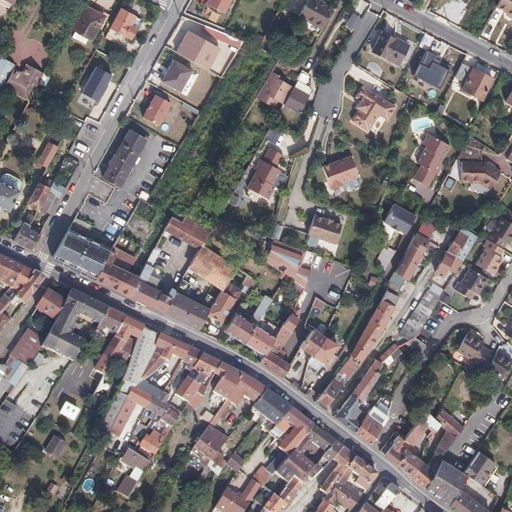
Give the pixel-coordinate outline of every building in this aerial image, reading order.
[(232,0),(209,0),(204,11),(222,21),(232,0)] [(323,29),(332,11),(320,5),(321,2),(316,0),(306,0),(298,16),(323,29)] [(511,0),(499,0),(496,5),(506,11),(507,14),(511,16),(511,15),(511,0)] [(79,5),(68,25),(73,28),(73,29),(76,31),(88,37),(91,39),(104,16),(85,6),(84,8),(79,5)] [(120,9),(110,27),(129,38),(140,20),(120,9)] [(363,18),(353,12),(345,24),(355,30),(363,18)] [(129,38),(110,27),(106,35),(124,46),(129,38)] [(222,49),(189,30),(175,52),(209,69),(222,49)] [(85,43),(88,37),(76,31),(73,36),(85,43)] [(407,62),(416,44),(395,33),(393,38),(383,32),(372,51),(397,64),(400,58),(407,62)] [(447,45),(433,37),(414,74),(439,87),(450,66),(439,61),(447,45)] [(17,63),(0,54),(0,87),(2,89),(13,69),(17,63)] [(116,66),(97,56),(81,85),(101,96),(116,66)] [(193,71),(174,60),(162,80),(182,91),(193,71)] [(462,63),(454,77),(466,84),(463,90),(480,99),(490,79),(462,63)] [(13,69),(2,89),(11,93),(27,102),(31,94),(36,84),(41,76),(28,69),(24,76),(13,69)] [(283,105),(292,88),(283,82),(277,80),(279,77),(270,72),(254,100),(278,113),(283,105)] [(42,73),(41,76),(36,84),(44,88),(50,76),(42,73)] [(307,87),(296,81),(293,87),(306,95),(309,90),(307,87)] [(386,120),(394,107),(361,86),(354,97),(359,100),(355,107),(358,109),(351,121),(366,131),(377,114),(386,120)] [(306,95),(293,87),(292,88),(283,105),(296,113),(306,95)] [(171,104),(156,93),(143,115),(160,125),(171,104)] [(439,105),(435,114),(440,117),(445,108),(439,105)] [(275,144),(280,134),(270,130),(265,139),(275,144)] [(127,131),(101,177),(103,178),(118,186),(144,140),(127,131)] [(434,172),(450,145),(427,133),(422,142),(426,145),(417,161),(420,163),(434,172)] [(469,136),(456,159),(460,161),(459,181),(477,181),(489,188),(499,171),(484,161),(480,161),(483,150),(485,146),(469,136)] [(46,145),(37,163),(46,168),(56,150),(46,145)] [(494,145),(491,150),(498,154),(501,150),(494,145)] [(256,171),(246,188),(266,200),(272,190),(269,188),(279,171),(274,169),(282,156),(269,148),(261,161),(259,166),(256,165),(253,170),(256,171)] [(349,156),(321,167),(329,190),(341,186),(340,183),(357,177),(349,156)] [(427,184),(434,172),(420,163),(412,176),(427,184)] [(3,172),(0,176),(0,182),(15,190),(20,182),(19,179),(5,171),(3,172)] [(38,183),(41,178),(33,174),(27,186),(34,190),(38,183)] [(49,187),(47,192),(55,196),(45,212),(49,214),(56,203),(65,187),(53,180),(49,187)] [(0,205),(8,210),(17,191),(15,190),(0,182),(0,205)] [(49,187),(38,183),(34,190),(26,204),(37,210),(47,192),(49,187)] [(55,196),(47,192),(37,210),(44,214),(45,212),(55,196)] [(431,202),(429,206),(436,211),(439,206),(431,202)] [(50,239),(53,234),(48,231),(54,221),(52,220),(55,215),(54,214),(59,205),(56,203),(49,214),(39,233),(50,239)] [(404,233),(414,215),(392,204),(383,222),(390,225),(389,227),(398,232),(399,230),(404,233)] [(487,220),(493,209),(487,206),(480,216),(487,220)] [(180,222),(181,220),(183,217),(173,211),(170,216),(180,222)] [(423,219),(433,225),(437,219),(425,212),(422,219),(423,219)] [(207,236),(211,229),(185,214),(183,217),(181,220),(207,236)] [(201,246),(207,236),(181,220),(180,222),(170,216),(162,230),(168,233),(197,248),(199,245),(201,246)] [(312,216),(305,235),(332,245),(339,226),(330,223),(331,222),(321,218),(321,219),(312,216)] [(53,259),(93,278),(110,251),(85,237),(91,225),(75,217),(53,259)] [(484,239),(486,240),(501,249),(504,242),(506,243),(511,234),(511,224),(501,217),(490,233),(488,232),(484,239)] [(423,219),(393,273),(406,280),(427,240),(426,239),(433,225),(423,219)] [(23,222),(13,240),(30,248),(39,233),(27,228),(29,225),(23,222)] [(446,268),(454,273),(460,263),(475,238),(460,228),(444,254),(434,272),(441,276),(446,268)] [(168,233),(162,230),(160,234),(159,235),(165,238),(168,233)] [(39,233),(30,248),(42,254),(50,239),(39,233)] [(498,257),(503,250),(501,249),(486,240),(482,247),(484,248),(474,264),(491,274),(501,258),(498,257)] [(235,267),(201,246),(199,245),(197,248),(184,272),(189,274),(192,276),(195,271),(222,288),(226,282),(235,267)] [(152,307),(161,312),(169,297),(170,297),(173,291),(175,288),(172,287),(171,286),(167,294),(160,291),(153,287),(158,278),(148,273),(152,267),(150,266),(159,249),(153,247),(150,253),(145,263),(127,295),(152,307)] [(93,278),(127,295),(145,263),(112,248),(110,251),(93,278)] [(0,257),(0,283),(10,289),(21,268),(0,257)] [(17,292),(32,273),(21,268),(10,289),(17,292)] [(475,294),(486,277),(469,268),(459,284),(457,283),(452,289),(469,299),(473,293),(475,294)] [(276,276),(283,280),(285,276),(279,271),(276,276)] [(175,288),(173,291),(178,294),(189,274),(184,272),(179,281),(175,288)] [(17,299),(22,304),(28,296),(36,286),(42,278),(32,273),(17,292),(10,301),(13,304),(17,299)] [(240,290),(246,294),(254,281),(246,275),(238,289),(240,290)] [(291,286),(294,282),(285,276),(283,280),(291,286)] [(404,283),(391,276),(385,286),(387,287),(385,290),(397,296),(404,283)] [(220,291),(235,299),(240,290),(238,289),(226,282),(222,288),(220,291)] [(446,290),(435,284),(431,291),(429,290),(398,335),(408,341),(414,337),(438,298),(441,300),(446,290)] [(161,312),(197,330),(205,314),(219,293),(210,287),(199,304),(178,294),(173,291),(170,297),(169,297),(161,312)] [(10,289),(4,296),(10,301),(17,292),(10,289)] [(385,290),(384,292),(375,309),(374,308),(370,314),(347,356),(341,365),(330,381),(316,399),(325,407),(346,378),(364,353),(383,324),(398,296),(397,296),(385,290)] [(54,320),(64,302),(47,291),(36,308),(54,320)] [(49,347),(62,356),(72,337),(68,334),(79,315),(89,320),(97,304),(77,295),(69,291),(64,302),(54,320),(44,341),(43,343),(49,347)] [(219,293),(205,314),(222,323),(235,299),(220,291),(219,293)] [(3,295),(0,299),(0,304),(5,308),(10,301),(4,296),(3,295)] [(224,330),(243,342),(253,326),(270,299),(264,296),(252,313),(247,321),(234,314),(224,330)] [(98,324),(106,309),(101,306),(97,304),(89,320),(93,322),(98,324)] [(239,305),(234,314),(247,321),(252,313),(239,305)] [(289,314),(297,318),(298,309),(293,307),(289,314)] [(115,334),(123,317),(106,309),(98,324),(95,331),(104,336),(106,332),(107,330),(115,334)] [(0,332),(9,320),(0,313),(0,332)] [(263,354),(258,362),(275,373),(281,377),(288,365),(283,362),(280,360),(285,351),(280,348),(289,333),(287,332),(297,319),(297,318),(289,314),(273,338),(263,354)] [(129,337),(136,340),(142,328),(143,325),(123,317),(115,334),(113,336),(101,355),(113,362),(114,362),(117,358),(124,344),(129,337)] [(116,392),(126,398),(133,385),(139,376),(152,351),(154,347),(159,333),(143,325),(142,328),(136,340),(133,348),(128,363),(125,371),(120,383),(116,392)] [(303,341),(312,329),(307,325),(298,338),(303,341)] [(243,342),(263,354),(273,338),(253,326),(243,342)] [(310,355),(324,337),(312,329),(303,341),(299,348),(310,355)] [(2,377),(14,386),(32,359),(38,350),(43,343),(44,341),(28,330),(4,365),(6,365),(2,377)] [(87,333),(82,342),(88,344),(92,336),(87,333)] [(158,356),(166,360),(167,361),(170,355),(181,361),(187,347),(159,333),(154,347),(161,350),(158,356)] [(480,346),(481,343),(465,333),(455,350),(471,359),(469,363),(476,367),(486,350),(480,346)] [(64,357),(70,361),(76,353),(74,352),(80,342),(77,340),(72,337),(62,356),(64,357)] [(336,345),(324,337),(310,355),(306,361),(305,364),(314,370),(319,361),(323,364),(336,345)] [(419,353),(425,344),(414,337),(409,346),(419,353)] [(393,343),(374,359),(379,363),(388,355),(396,347),(397,347),(393,343)] [(128,363),(133,348),(124,344),(117,358),(128,363)] [(133,385),(144,380),(154,372),(166,360),(158,356),(161,350),(154,347),(152,351),(139,376),(133,385)] [(186,365),(193,350),(187,347),(181,361),(180,362),(181,363),(186,365)] [(401,352),(396,347),(388,355),(392,360),(401,352)] [(44,354),(38,350),(32,359),(38,363),(44,354)] [(186,376),(201,384),(206,376),(192,369),(201,354),(193,350),(186,365),(189,366),(187,370),(188,371),(186,376)] [(493,354),(486,350),(476,367),(483,371),(485,369),(500,378),(510,362),(495,352),(493,354)] [(210,371),(214,373),(219,363),(201,354),(192,369),(206,376),(207,377),(210,371)] [(96,363),(107,370),(113,362),(101,355),(96,363)] [(358,381),(348,394),(359,401),(378,374),(371,370),(379,363),(374,359),(358,381)] [(214,373),(213,374),(221,378),(213,392),(226,400),(241,374),(219,363),(214,373)] [(0,399),(5,392),(8,395),(14,386),(2,377),(6,365),(4,365),(0,364),(0,399)] [(201,384),(200,385),(205,388),(213,374),(214,373),(210,371),(207,377),(206,376),(201,384)] [(241,374),(226,400),(236,406),(242,396),(254,404),(265,389),(255,382),(241,374)] [(190,390),(195,393),(200,385),(201,384),(186,376),(174,394),(183,400),(190,390)] [(101,407),(107,410),(116,392),(120,383),(102,377),(89,401),(101,407)] [(133,385),(126,398),(136,403),(145,409),(152,397),(157,400),(162,393),(146,384),(144,380),(133,385)] [(154,414),(157,415),(164,403),(168,397),(169,390),(165,387),(162,393),(157,400),(152,397),(145,409),(151,412),(154,414)] [(265,389),(254,404),(252,408),(263,416),(277,398),(265,389)] [(188,404),(194,397),(196,393),(195,393),(190,390),(183,400),(188,404)] [(99,426),(108,431),(126,398),(116,392),(107,410),(99,426)] [(331,415),(352,432),(360,422),(354,417),(359,410),(355,407),(359,401),(348,394),(331,415)] [(188,404),(179,416),(186,421),(200,401),(194,397),(188,404)] [(126,398),(108,431),(118,436),(124,424),(129,415),(136,403),(126,398)] [(277,398),(263,416),(270,423),(264,430),(268,433),(274,426),(290,407),(277,398)] [(0,446),(12,454),(34,420),(4,400),(0,406),(0,446)] [(89,401),(86,408),(97,414),(101,407),(89,401)] [(161,418),(167,409),(169,406),(164,403),(157,415),(161,418)] [(45,418),(51,409),(45,405),(39,414),(45,418)] [(222,405),(214,417),(218,420),(219,420),(227,409),(222,405)] [(268,433),(276,440),(287,426),(286,425),(287,423),(293,428),(277,447),(281,451),(274,459),(276,461),(280,464),(292,450),(293,449),(313,425),(290,407),(274,426),(268,433)] [(160,419),(172,426),(178,416),(167,409),(161,418),(160,419)] [(414,409),(408,416),(415,422),(420,414),(414,409)] [(462,428),(439,409),(434,419),(439,425),(439,426),(444,430),(432,452),(440,457),(462,428)] [(434,419),(425,411),(403,439),(411,445),(427,425),(435,431),(439,426),(439,425),(434,419)] [(352,432),(369,444),(377,431),(386,418),(378,412),(372,420),(365,415),(360,422),(352,432)] [(214,417),(208,426),(212,429),(218,420),(214,417)] [(164,426),(169,430),(172,426),(160,419),(158,422),(164,426)] [(73,434),(76,436),(83,422),(80,421),(73,434)] [(138,432),(142,434),(146,428),(138,423),(137,424),(134,429),(138,432)] [(66,425),(64,429),(72,434),(76,427),(72,425),(71,428),(66,425)] [(325,453),(334,441),(313,425),(293,449),(300,455),(310,442),(325,453)] [(159,435),(164,438),(169,430),(164,426),(159,435)] [(208,426),(194,447),(202,454),(197,462),(197,463),(204,469),(209,460),(217,450),(226,439),(212,429),(208,426)] [(155,442),(159,435),(153,431),(149,438),(155,442)] [(53,435),(44,451),(56,458),(65,443),(53,435)] [(140,445),(154,454),(164,438),(159,435),(155,442),(149,438),(146,436),(140,445)] [(394,440),(382,455),(394,464),(406,450),(399,444),(402,439),(397,436),(394,440)] [(202,454),(194,447),(188,456),(197,462),(202,454)] [(354,457),(341,447),(331,460),(337,465),(330,474),(319,489),(327,496),(336,482),(354,457)] [(128,478),(126,476),(116,492),(127,498),(136,483),(135,482),(150,459),(137,452),(135,455),(127,450),(119,462),(132,470),(128,478)] [(217,450),(209,460),(221,469),(225,463),(227,459),(217,450)] [(310,481),(320,471),(292,450),(280,464),(269,477),(261,486),(264,489),(272,495),(276,498),(292,479),(301,485),(307,478),(310,481)] [(406,450),(394,464),(410,477),(421,462),(406,450)] [(478,452),(463,473),(468,476),(480,484),(494,463),(478,452)] [(239,469),(244,462),(233,453),(227,459),(225,463),(237,472),(239,469)] [(375,474),(354,457),(336,482),(341,486),(350,473),(358,478),(354,484),(363,491),(375,474)] [(440,457),(436,468),(424,487),(447,504),(458,490),(468,476),(463,473),(440,457)] [(315,465),(320,469),(327,462),(321,458),(315,465)] [(209,460),(204,469),(199,478),(203,480),(208,472),(207,472),(209,469),(217,476),(221,469),(209,460)] [(269,477),(280,464),(276,461),(265,473),(260,469),(252,479),(254,481),(261,486),(269,477)] [(421,462),(410,477),(424,488),(424,487),(436,468),(431,464),(428,468),(421,462)] [(501,486),(509,490),(511,482),(511,475),(507,473),(501,486)] [(243,511),(253,498),(261,486),(254,481),(252,479),(241,493),(241,494),(246,497),(248,499),(240,511),(243,511)] [(301,486),(301,485),(292,479),(276,498),(272,495),(263,507),(259,511),(276,511),(281,507),(283,509),(301,486)] [(336,482),(327,496),(323,501),(330,506),(335,500),(349,510),(357,498),(341,486),(336,482)] [(46,490),(53,494),(57,487),(50,483),(46,490)] [(377,508),(382,511),(385,507),(399,492),(389,485),(378,498),(383,502),(377,508)] [(240,511),(248,499),(246,497),(241,494),(239,497),(226,488),(214,507),(221,511),(240,511)] [(458,490),(447,504),(453,508),(457,511),(487,511),(464,494),(458,490)] [(390,511),(400,501),(404,505),(408,500),(399,492),(385,507),(382,511),(381,511),(390,511)] [(253,511),(259,511),(263,507),(255,500),(249,508),(253,511)] [(330,506),(323,501),(315,511),(329,511),(332,508),(330,506)] [(511,511),(511,505),(504,501),(499,511),(511,511)]
